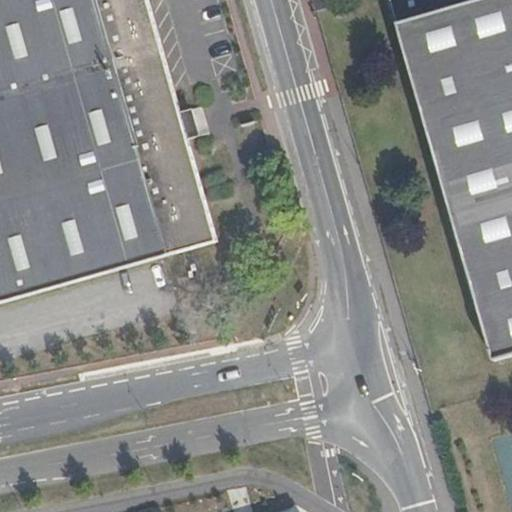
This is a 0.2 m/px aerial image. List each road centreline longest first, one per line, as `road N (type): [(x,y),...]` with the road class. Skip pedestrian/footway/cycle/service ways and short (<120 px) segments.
road 1 (tertiary): [(0,473),(374,403)]
road 2 (tertiary): [(360,347),(0,421)]
road 3 (tertiary): [(272,0),(350,273),(360,347)]
